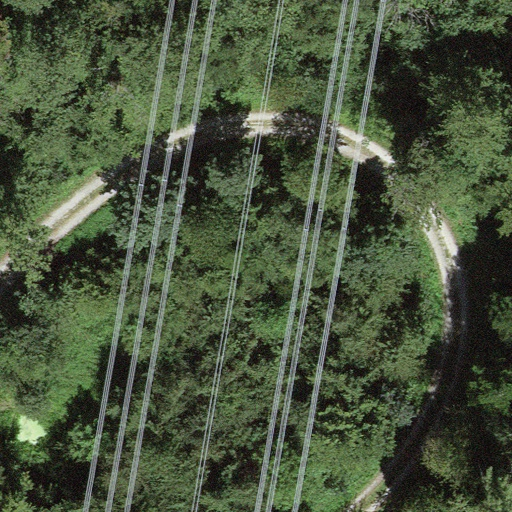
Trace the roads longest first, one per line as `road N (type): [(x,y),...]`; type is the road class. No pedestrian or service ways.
road 1 (track): [(356,511),(430,409),(449,325),(431,222),(394,168),(304,128),(209,127),(141,154),(48,210),(0,262)]
road 2 (track): [(125,0),(0,118)]
